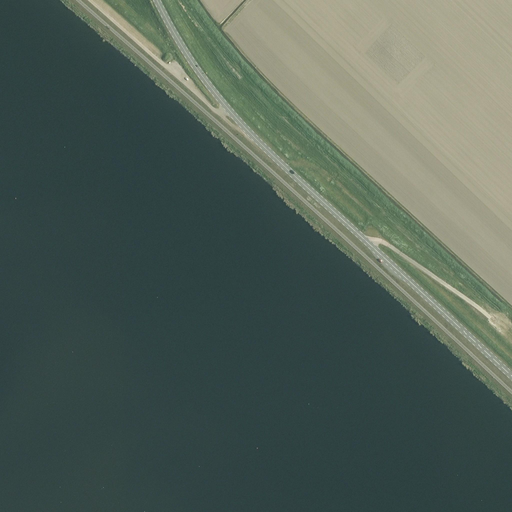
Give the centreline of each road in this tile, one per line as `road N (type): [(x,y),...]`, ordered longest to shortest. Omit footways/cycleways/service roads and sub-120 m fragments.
road 1 (secondary): [(511,376),(249,132),(193,63),(156,0)]
road 2 (track): [(89,0),(254,137)]
